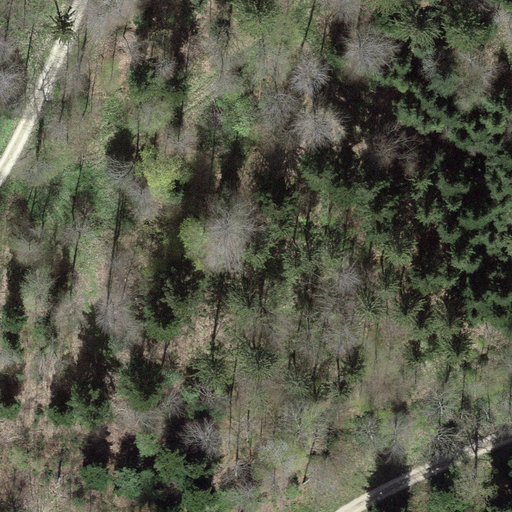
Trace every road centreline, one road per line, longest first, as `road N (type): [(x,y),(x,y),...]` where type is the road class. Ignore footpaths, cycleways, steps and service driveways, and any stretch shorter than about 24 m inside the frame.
road 1 (track): [(84,0),(0,170)]
road 2 (track): [(511,433),(399,481),(355,511)]
